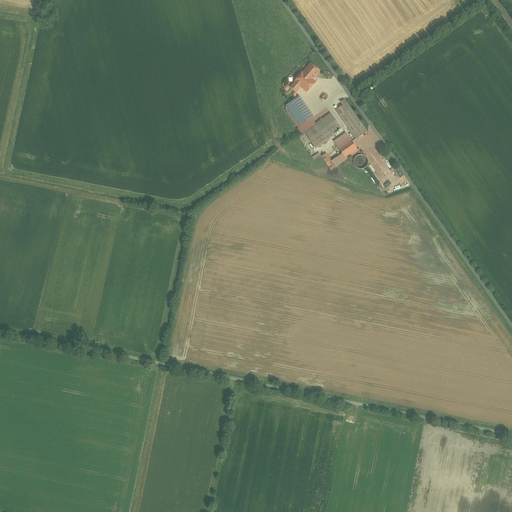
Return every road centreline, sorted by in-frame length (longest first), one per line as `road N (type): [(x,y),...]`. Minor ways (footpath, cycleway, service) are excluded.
road 1 (track): [(511,434),(0,329)]
road 2 (unclassified): [(284,0),(511,322)]
